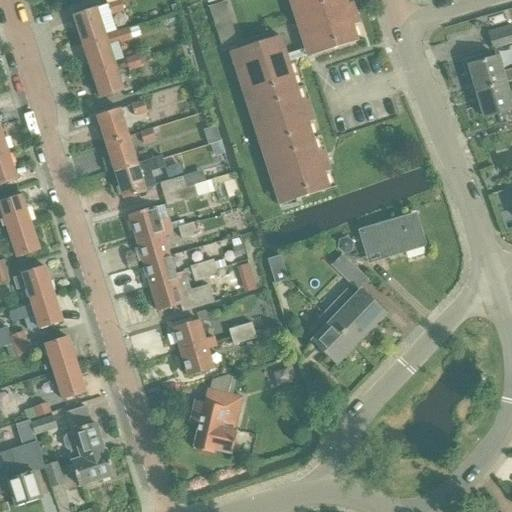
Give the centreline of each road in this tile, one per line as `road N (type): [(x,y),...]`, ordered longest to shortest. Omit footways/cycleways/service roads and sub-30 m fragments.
road 1 (residential): [(163,511),(3,0)]
road 2 (unclassified): [(492,276),(348,434),(334,485)]
road 3 (residential): [(492,276),(405,30)]
road 4 (unclassified): [(436,511),(504,426),(511,402)]
